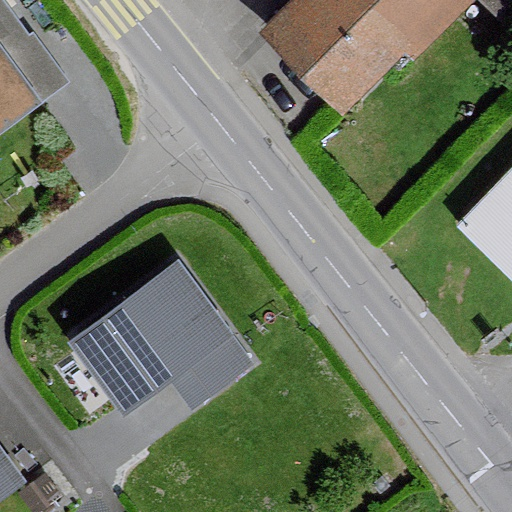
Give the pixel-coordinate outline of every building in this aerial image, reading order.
[(511,13),(511,0),(283,0),(251,33),(336,118),(397,57),(406,66),(471,0),(478,0),(502,24),(511,13)] [(0,125),(22,109),(0,78),(0,125)] [(511,157),(445,225),(511,290),(511,157)] [(80,511),(223,407),(139,293),(0,394),(0,408),(76,511),(80,511)] [(0,511),(17,511),(0,488),(0,511)]
